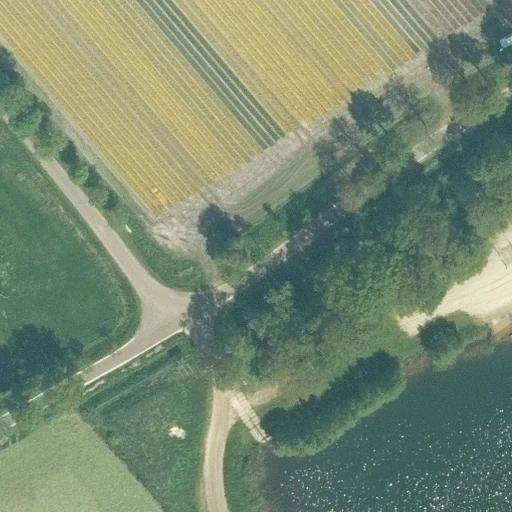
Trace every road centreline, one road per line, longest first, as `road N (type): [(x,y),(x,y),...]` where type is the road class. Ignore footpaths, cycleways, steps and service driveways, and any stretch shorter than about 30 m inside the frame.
road 1 (unclassified): [(174,316),(511,90)]
road 2 (unclassified): [(174,316),(0,108)]
road 3 (unclassified): [(0,423),(174,316)]
road 4 (track): [(223,377),(211,464),(215,511)]
road 5 (track): [(202,337),(264,442)]
